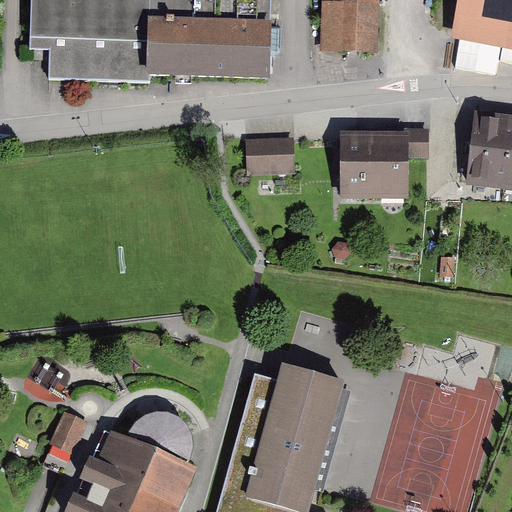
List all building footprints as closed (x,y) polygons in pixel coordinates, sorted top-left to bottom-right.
[(272,0),(30,0),(29,48),(50,49),(49,79),(146,83),(146,73),(270,77),(272,0)] [(324,0),(322,49),(378,51),(380,0),(324,0)] [(511,0),(457,0),(451,39),(511,49),(511,0)] [(511,113),(476,109),(466,182),(511,187),(511,113)] [(410,128),(341,129),(341,197),(410,196),(410,158),(410,128)] [(410,128),(410,158),(430,158),(430,129),(410,128)] [(295,137),(246,139),(248,176),(296,174),(295,137)] [(279,380),(260,375),(220,511),(314,511),(350,387),(282,368),(279,380)] [(176,511),(199,462),(181,456),(184,450),(190,453),(193,447),(194,443),(194,437),(193,433),(192,427),(189,421),(186,417),(181,413),(176,410),(170,407),(164,407),(159,407),(152,408),(148,410),(142,414),(137,418),(135,422),(133,428),(139,430),(137,435),(107,425),(94,453),(90,452),(80,475),(84,476),(78,490),(75,489),(65,511),(66,511),(176,511)] [(87,425),(66,415),(52,446),(73,455),(87,425)]
